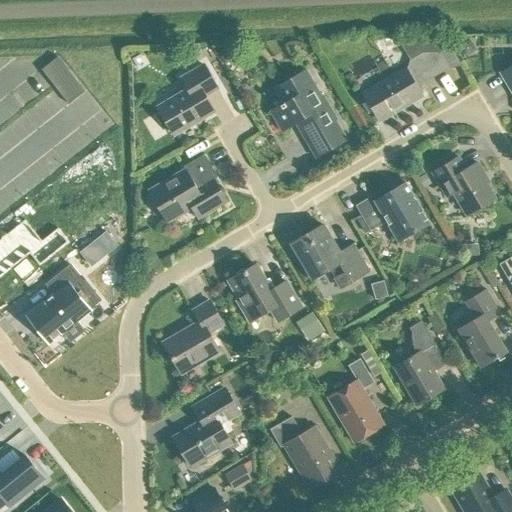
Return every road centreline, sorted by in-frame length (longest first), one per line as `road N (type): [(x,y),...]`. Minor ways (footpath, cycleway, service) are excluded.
road 1 (residential): [(511,165),(481,113),(464,107),(272,215)]
road 2 (residential): [(272,215),(144,297),(130,332),(131,410)]
road 3 (residential): [(437,511),(410,463),(415,453),(511,397)]
road 4 (residential): [(0,346),(53,408),(131,410)]
